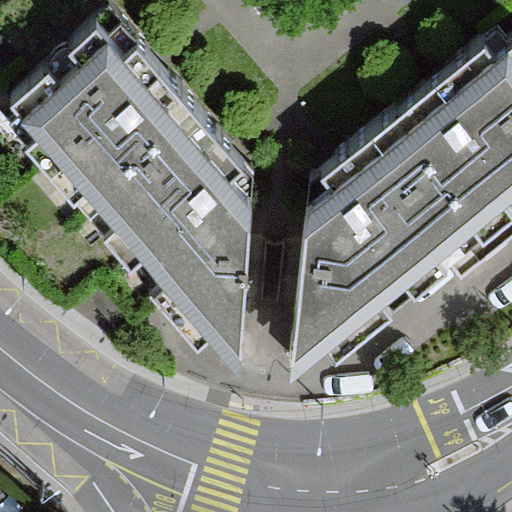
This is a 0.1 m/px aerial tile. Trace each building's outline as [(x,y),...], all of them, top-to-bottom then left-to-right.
[(87,0),(7,0),(0,6),(0,28),(8,38),(24,55),(87,0)] [(204,104),(111,0),(110,0),(33,66),(1,94),(50,152),(91,200),(204,104)] [(487,30),(376,120),(483,255),(511,231),(511,30),(498,42),(487,30)] [(245,154),(204,104),(91,200),(164,284),(240,372),(252,206),(253,188),(233,165),(245,154)] [(376,120),(323,160),(332,176),(309,193),(308,211),(289,379),(446,251),(464,271),(483,255),(376,120)]
